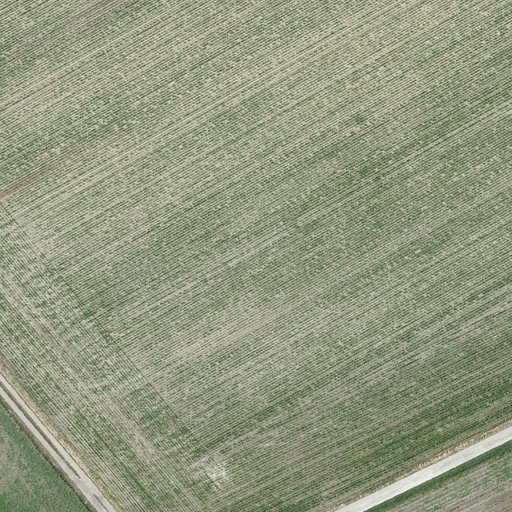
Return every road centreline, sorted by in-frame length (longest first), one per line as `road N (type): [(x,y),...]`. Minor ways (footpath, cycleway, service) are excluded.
road 1 (unclassified): [(345,511),(511,430)]
road 2 (track): [(0,383),(106,511)]
